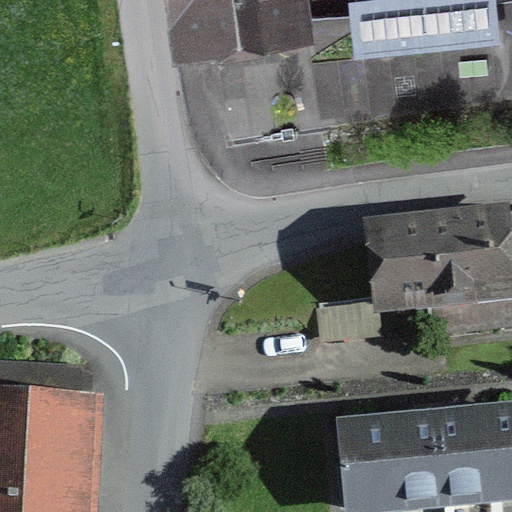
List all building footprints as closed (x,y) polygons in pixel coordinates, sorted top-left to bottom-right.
[(184,0),(190,41),(286,27),(281,0),(184,0)] [(511,216),(371,231),(381,316),(511,301),(511,216)] [(99,511),(104,398),(0,393),(0,511),(99,511)] [(511,403),(442,412),(454,507),(511,500),(511,403)] [(414,511),(454,507),(442,412),(341,424),(351,511),(414,511)]
